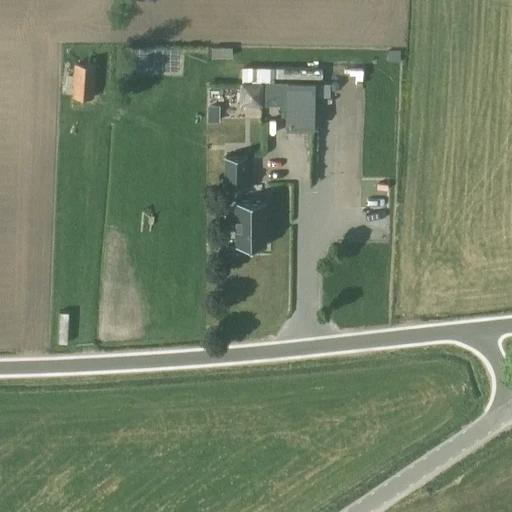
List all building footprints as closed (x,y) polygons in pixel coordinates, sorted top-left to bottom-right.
[(400,62),(400,50),(388,50),(388,61),(400,62)] [(71,96),(93,97),(96,64),(74,63),(71,96)] [(274,82),(274,67),(240,67),(240,81),(274,82)] [(314,129),(315,83),(274,82),(240,81),(239,103),(288,104),(288,128),(314,129)] [(224,187),(249,186),(248,156),(224,157),(224,187)] [(237,198),(236,198),(236,247),(266,248),(267,199),(237,198)]
